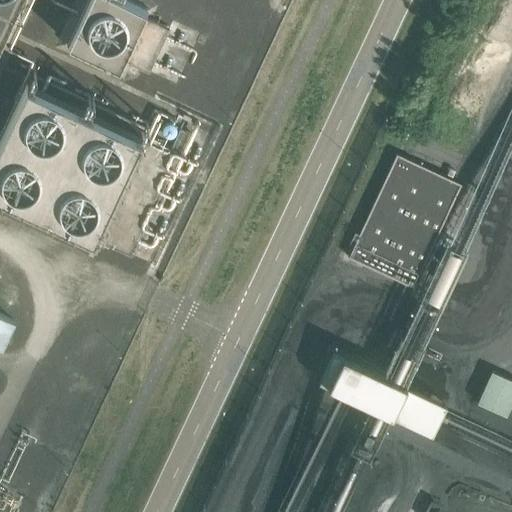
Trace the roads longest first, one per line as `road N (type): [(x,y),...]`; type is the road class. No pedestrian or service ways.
road 1 (unclassified): [(159,511),(398,0)]
road 2 (track): [(475,329),(436,332),(374,300),(328,300),(301,330),(286,368),(302,401),(511,499)]
road 3 (track): [(286,368),(218,511)]
